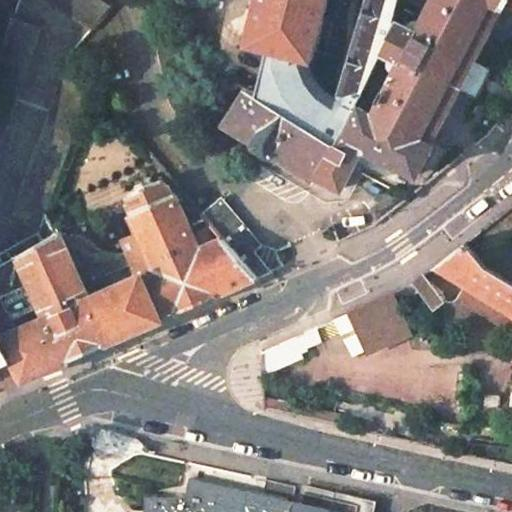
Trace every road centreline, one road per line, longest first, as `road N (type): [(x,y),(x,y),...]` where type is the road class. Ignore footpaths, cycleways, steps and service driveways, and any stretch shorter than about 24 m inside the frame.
road 1 (residential): [(191,413),(511,490)]
road 2 (residential): [(322,285),(93,387)]
road 3 (residential): [(511,153),(400,246),(322,285)]
road 4 (unclassified): [(191,413),(200,377),(226,346),(295,314),(322,285)]
